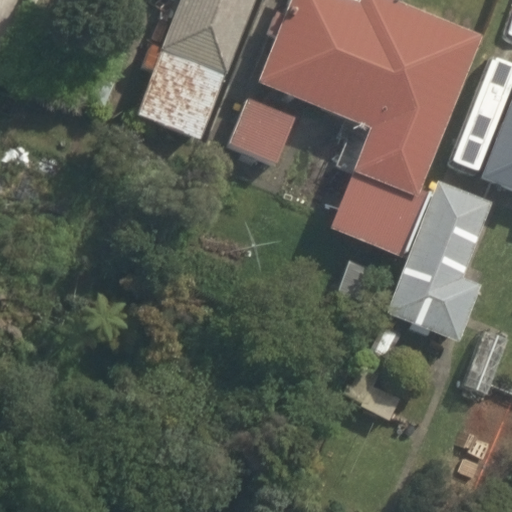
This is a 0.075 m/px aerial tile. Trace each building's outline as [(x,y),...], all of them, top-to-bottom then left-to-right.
[(36,0),(32,14),(69,26),(77,0),(36,0)] [(177,0),(128,122),(190,147),(248,0),(177,0)] [(322,233),(395,263),(422,199),(411,195),(474,43),(370,0),(284,0),(249,88),(363,135),(322,233)] [(0,38),(11,9),(0,4),(0,38)] [(2,87),(67,109),(72,95),(102,105),(122,49),(27,15),(2,87)] [(511,85),(475,182),(511,196),(511,85)] [(269,168),(288,125),(239,104),(220,148),(269,168)] [(151,185),(156,171),(132,163),(128,178),(151,185)] [(381,317),(453,346),(474,290),(456,283),(487,206),(433,184),(381,317)] [(502,341),(478,331),(454,392),(478,402),(502,341)] [(88,424),(119,439),(148,379),(117,365),(88,424)]
